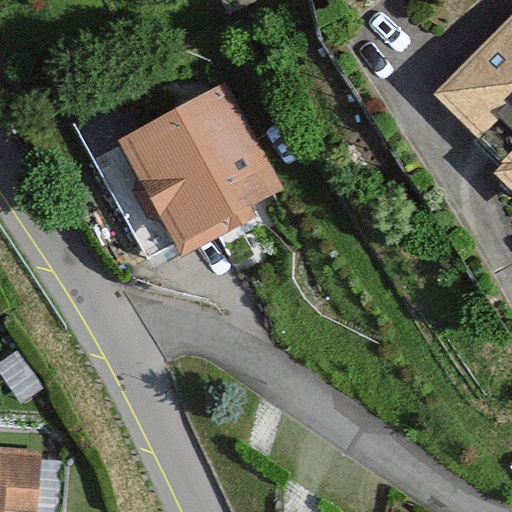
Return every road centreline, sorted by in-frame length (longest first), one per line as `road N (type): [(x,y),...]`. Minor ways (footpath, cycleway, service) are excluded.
road 1 (residential): [(114,330),(205,340),(476,511)]
road 2 (residential): [(511,280),(403,88),(506,0)]
road 3 (residential): [(114,330),(0,141)]
road 4 (residential): [(202,511),(114,330)]
